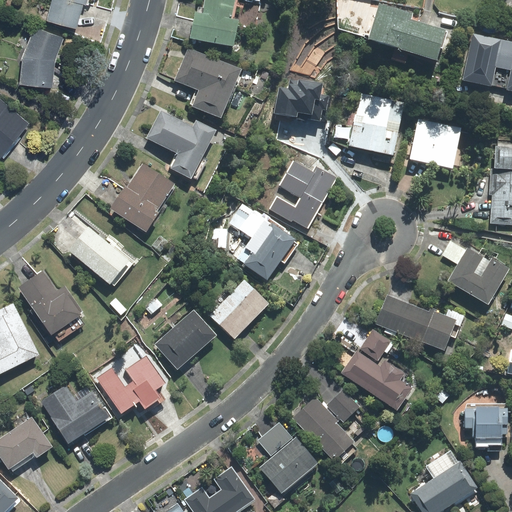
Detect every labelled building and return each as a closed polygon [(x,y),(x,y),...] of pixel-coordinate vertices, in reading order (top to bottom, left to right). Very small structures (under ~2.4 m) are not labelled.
[(48,0),(43,23),(74,31),(80,7),(83,8),(85,0),(48,0)] [(204,0),(201,19),(194,18),(189,42),(227,49),(232,26),(224,24),(228,2),(220,0),(204,0)] [(406,21),(376,11),(365,44),(427,64),(437,35),(405,25),(406,21)] [(17,86),(49,89),(52,63),(62,40),(33,28),(20,58),(17,86)] [(511,48),(471,39),(461,83),(485,89),(490,67),(510,72),(505,93),(511,94),(511,48)] [(217,119),(236,75),(188,53),(174,83),(197,94),(191,109),(217,119)] [(387,158),(400,108),(360,98),(347,148),(387,158)] [(0,155),(26,125),(0,102),(0,155)] [(191,132),(159,115),(145,141),(177,157),(170,170),(186,179),(209,134),(194,127),(191,132)] [(449,172),(458,133),(418,124),(409,163),(449,172)] [(511,152),(494,151),(492,171),(491,171),(489,195),(492,195),(490,224),(511,226),(511,152)] [(306,230),(333,182),(315,172),(312,177),(294,167),(281,189),(300,199),(293,211),(276,201),(271,210),(306,230)] [(122,192),(108,213),(142,235),(152,219),(148,216),(167,188),(140,171),(125,194),(122,192)] [(290,244),(269,229),(242,267),(264,282),(290,244)] [(87,233),(69,255),(110,288),(128,266),(87,233)] [(465,254),(446,285),(484,307),(503,274),(488,265),(486,267),(465,254)] [(40,276),(17,292),(47,336),(78,315),(61,291),(54,296),(40,276)] [(240,287),(210,318),(232,339),(262,309),(240,287)] [(127,311),(115,299),(108,306),(120,318),(127,311)] [(157,299),(145,310),(152,318),(164,307),(157,299)] [(450,324),(390,301),(380,327),(439,350),(450,324)] [(0,373),(31,357),(9,316),(0,320),(0,373)] [(193,318),(156,348),(176,371),(212,341),(193,318)] [(371,333),(359,350),(375,362),(388,345),(371,333)] [(354,355),(340,374),(392,412),(405,394),(392,384),(398,376),(382,365),(378,372),(354,355)] [(110,374),(96,383),(118,415),(161,387),(144,361),(126,372),(134,385),(123,392),(110,374)] [(65,389),(41,403),(65,445),(102,424),(87,399),(75,406),(65,389)] [(341,394),(326,407),(340,424),(356,411),(341,394)] [(333,424),(314,402),(294,420),(330,462),(348,446),(331,426),(333,424)] [(505,409),(466,410),(466,429),(472,429),(473,448),(499,447),(498,429),(506,429),(505,409)] [(27,424),(0,442),(0,462),(5,470),(29,454),(32,459),(46,450),(27,424)] [(277,427),(258,443),(270,457),(289,441),(277,427)] [(293,444),(260,470),(279,492),(311,466),(293,444)] [(455,470),(408,497),(417,511),(439,511),(470,494),(455,470)] [(201,493),(186,503),(191,511),(238,511),(249,505),(229,475),(215,484),(221,493),(207,502),(201,493)] [(0,511),(6,511),(15,505),(0,488),(0,511)]
